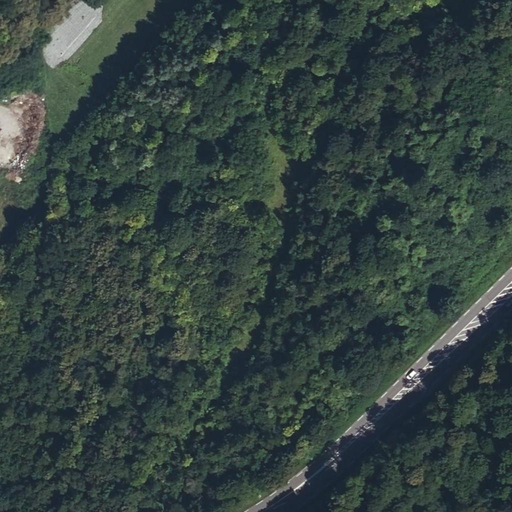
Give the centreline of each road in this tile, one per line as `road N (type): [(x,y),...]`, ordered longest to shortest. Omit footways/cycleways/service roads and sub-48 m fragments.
road 1 (primary): [(511,275),(267,509)]
road 2 (primary): [(267,509),(334,468),(511,302)]
